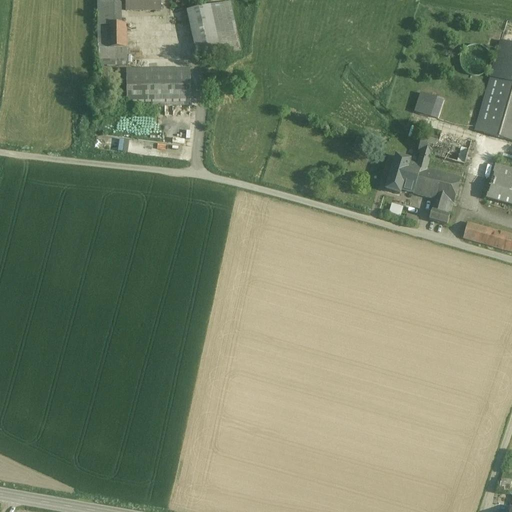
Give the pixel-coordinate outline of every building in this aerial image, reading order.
[(124,0),(101,0),(103,62),(130,61),(131,21),(125,21),(124,0)] [(130,0),(131,11),(164,11),(164,0),(130,0)] [(232,0),(191,9),(202,61),(245,50),(232,0)] [(511,40),(503,38),(478,128),(511,138),(511,40)] [(481,44),(479,44),(474,45),(469,48),(465,53),(464,61),(466,68),(470,72),(476,74),(484,74),(489,71),(492,67),(493,63),(494,58),(493,53),(490,50),(487,47),(484,45),(481,44)] [(194,105),(192,66),(131,66),(131,106),(194,105)] [(440,96),(423,90),(417,109),(434,115),(440,96)] [(468,163),(476,136),(445,128),(442,136),(425,131),(417,157),(398,152),(388,188),(437,202),(432,217),(453,223),(465,175),(430,164),(433,152),(468,163)] [(511,166),(499,163),(490,196),(511,202),(511,166)] [(511,231),(471,220),(466,236),(511,248),(511,231)] [(511,478),(504,477),(502,487),(511,488),(511,478)]
